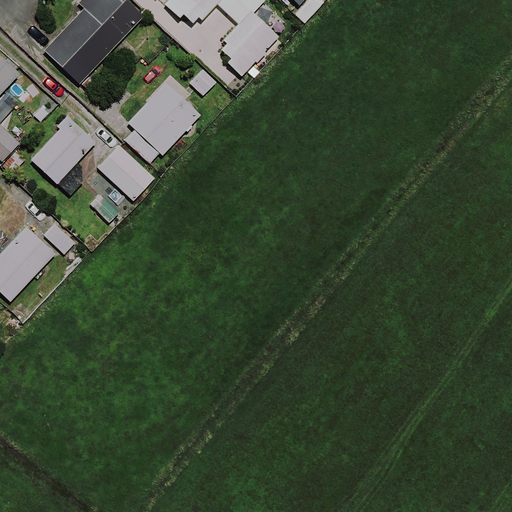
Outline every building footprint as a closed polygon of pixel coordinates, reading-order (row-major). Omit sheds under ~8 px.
[(141,18),(122,0),(83,0),(77,7),(81,12),(43,52),(78,84),(141,18)] [(281,26),(250,0),(164,0),(162,2),(183,20),(213,2),(237,23),(215,48),(241,71),(281,26)] [(0,92),(17,75),(0,59),(0,92)] [(215,84),(201,70),(187,83),(201,97),(215,84)] [(198,116),(164,84),(127,124),(135,131),(125,142),(151,166),(198,116)] [(0,121),(16,104),(6,95),(0,102),(0,121)] [(93,142),(66,120),(30,163),(57,185),(93,142)] [(0,161),(17,145),(0,126),(0,161)] [(153,179),(117,147),(97,169),(132,201),(153,179)] [(117,212),(99,195),(90,205),(108,222),(117,212)] [(52,254),(24,228),(0,254),(0,293),(9,302),(52,254)]
